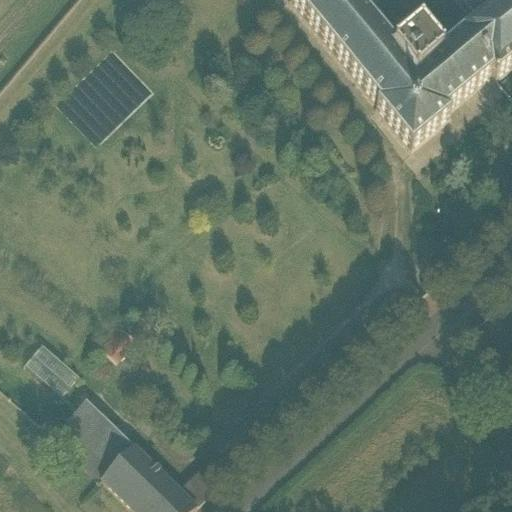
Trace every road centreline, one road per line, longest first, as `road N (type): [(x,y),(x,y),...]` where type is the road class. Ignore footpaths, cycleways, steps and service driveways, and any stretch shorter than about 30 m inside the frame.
road 1 (unclassified): [(235,511),(421,335)]
road 2 (unclassified): [(511,422),(421,335)]
